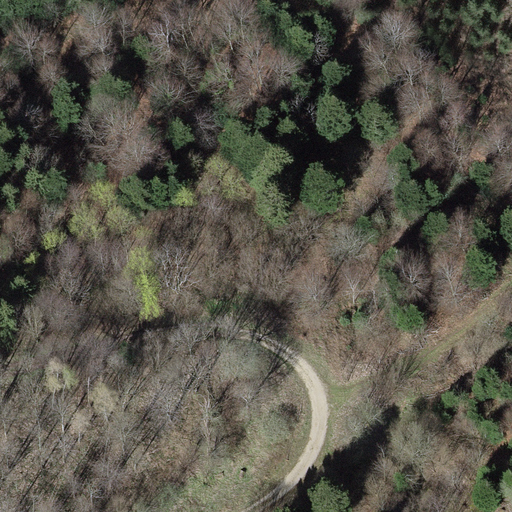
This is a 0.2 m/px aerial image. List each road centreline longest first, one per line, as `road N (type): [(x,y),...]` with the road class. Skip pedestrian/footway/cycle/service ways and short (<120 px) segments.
road 1 (track): [(248,511),(294,482),(324,431),(309,369),(291,349),(233,322),(180,323),(0,358)]
road 2 (track): [(321,403),(401,370),(511,285)]
